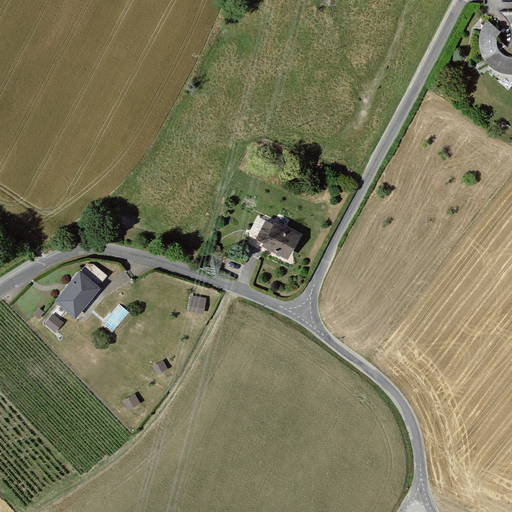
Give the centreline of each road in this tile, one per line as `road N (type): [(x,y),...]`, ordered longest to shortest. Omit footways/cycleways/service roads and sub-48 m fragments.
road 1 (residential): [(460,0),(300,316)]
road 2 (residential): [(300,316),(177,267),(106,249),(67,253),(0,291)]
road 3 (unclassified): [(300,316),(405,409),(421,495)]
